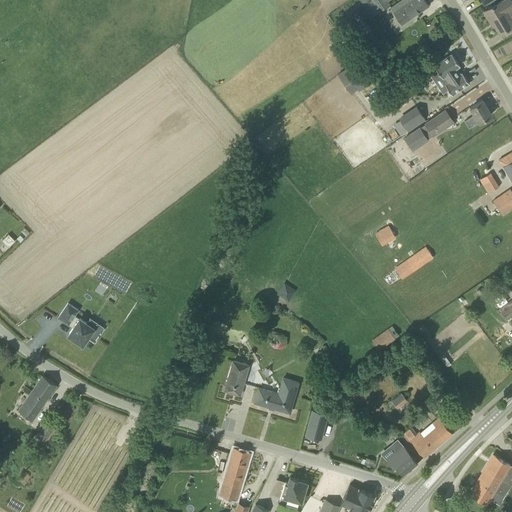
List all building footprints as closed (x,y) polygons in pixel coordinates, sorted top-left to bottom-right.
[(379,11),(390,4),(386,0),(373,0),(372,1),(379,11)] [(428,5),(425,0),(402,0),(400,2),(403,6),(395,12),(403,22),(428,5)] [(511,8),(511,1),(511,0),(503,0),(501,2),(501,1),(484,11),(491,22),(493,21),(500,34),(511,26),(511,20),(507,12),(511,8)] [(446,83),(454,94),(470,83),(462,72),(461,74),(457,68),(461,65),(452,53),(435,64),(436,66),(429,70),(436,80),(443,75),(447,83),(446,83)] [(357,60),(344,69),(359,91),(372,82),(357,60)] [(480,122),(491,114),(483,100),(471,107),(476,114),(465,121),(469,128),(479,121),(480,122)] [(401,119),(409,130),(426,119),(418,108),(401,119)] [(433,135),(453,122),(445,111),(426,124),(433,135)] [(429,139),(421,127),(406,137),(414,149),(429,139)] [(511,151),(505,156),(509,162),(502,166),(511,182),(511,151)] [(488,172),(478,179),(487,192),(497,185),(488,172)] [(502,214),(511,207),(511,190),(510,188),(493,200),(502,214)] [(382,245),(396,237),(389,225),(375,233),(382,245)] [(5,240),(10,245),(16,240),(11,235),(5,240)] [(402,279),(433,257),(426,246),(394,268),(402,279)] [(286,282),(278,291),(288,300),(296,291),(286,282)] [(511,298),(498,310),(506,320),(511,315),(511,298)] [(68,335),(70,336),(83,344),(88,337),(95,342),(97,339),(97,340),(100,336),(99,335),(101,332),(80,318),(79,319),(74,315),(78,310),(68,303),(58,317),(68,324),(69,323),(74,326),(68,335)] [(379,350),(395,338),(388,329),(372,340),(379,350)] [(240,395),(248,365),(232,360),(225,390),(240,395)] [(34,420),(57,384),(43,375),(19,410),(34,420)] [(290,412),(298,384),(281,378),(276,393),(259,388),(255,402),(290,412)] [(397,408),(407,400),(401,393),(391,401),(397,408)] [(321,439),(328,414),(312,410),(306,434),(321,439)] [(424,456),(452,432),(439,416),(432,422),(435,425),(423,436),(420,432),(419,431),(417,433),(411,426),(404,433),(424,456)] [(48,419),(38,436),(48,442),(58,425),(48,419)] [(404,474),(417,463),(403,446),(387,460),(394,468),(397,466),(404,474)] [(235,497),(250,452),(234,448),(232,453),(220,492),(223,493),(233,497),(235,497)] [(493,507),(511,478),(505,474),(511,465),(493,454),(470,493),(493,507)] [(374,460),(366,458),(364,464),(372,467),(374,460)] [(296,478),(293,478),(293,477),(290,476),(289,481),(287,480),(286,482),(277,479),(270,494),(286,499),(287,497),(302,501),(307,482),(306,482),(306,481),(301,479),(301,480),(299,480),(299,479),(296,478)] [(357,511),(367,511),(375,495),(349,484),(341,502),(350,507),(350,508),(357,511)] [(337,511),(340,506),(325,499),(318,511),(337,511)] [(248,511),(250,506),(237,502),(234,511),(248,511)] [(267,511),(268,509),(256,503),(251,511),(267,511)]
